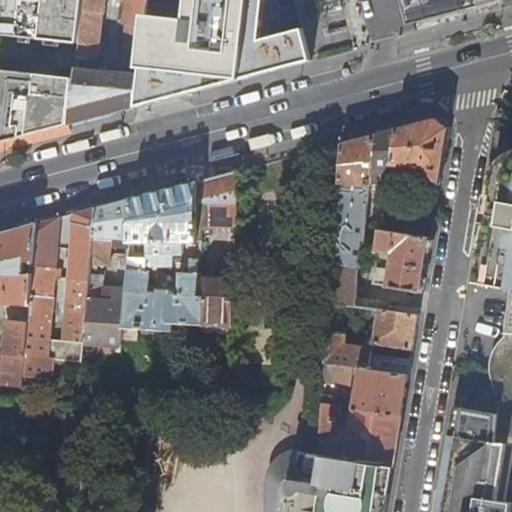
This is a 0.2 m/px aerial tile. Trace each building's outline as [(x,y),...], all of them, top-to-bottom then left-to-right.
[(6,0),(2,35),(80,44),(84,0),(6,0)] [(108,0),(86,0),(81,43),(76,89),(72,123),(108,114),(137,106),(145,15),(146,0),(125,0),(123,24),(130,25),(125,73),(88,68),(90,52),(100,55),(105,13),(106,14),(108,0)] [(189,0),(187,19),(145,15),(137,106),(154,102),(174,97),(249,77),(301,63),(313,60),(304,28),(260,39),(263,0),(189,0)] [(403,0),(411,26),(476,10),(473,0),(403,0)] [(71,123),(76,79),(0,70),(0,142),(12,139),(51,129),(71,123)] [(431,183),(441,184),(451,128),(439,118),(399,129),(395,165),(394,165),(391,187),(399,188),(402,167),(415,169),(413,180),(425,182),(424,188),(430,188),(431,183)] [(381,193),(390,194),(391,187),(394,165),(395,165),(399,129),(377,134),(373,181),(383,182),(381,193)] [(339,184),(372,187),(373,181),(377,134),(357,139),(342,143),(339,184)] [(511,154),(507,157),(494,170),(483,233),(511,236),(511,154)] [(203,226),(237,226),(238,171),(213,178),(198,181),(197,242),(202,243),(203,226)] [(175,323),(203,324),(203,317),(204,316),(205,306),(201,297),(201,274),(202,243),(197,242),(198,181),(162,191),(134,198),(131,243),(132,243),(149,243),(148,259),(131,258),(125,328),(175,331),(175,323)] [(372,187),(339,184),(333,264),(359,267),(365,268),(366,254),(372,187)] [(398,195),(399,188),(391,187),(390,194),(398,195)] [(412,197),(398,195),(390,194),(389,206),(410,209),(412,197)] [(124,247),(131,247),(132,243),(131,243),(134,198),(117,203),(98,208),(93,265),(111,266),(113,239),(124,240),(124,247)] [(410,209),(389,206),(386,229),(407,232),(410,209)] [(39,224),(35,263),(34,275),(32,307),(30,322),(25,378),(55,380),(56,360),(85,363),(87,343),(93,275),(93,265),(98,208),(78,213),(70,215),(63,217),(39,224)] [(26,262),(35,263),(39,224),(20,229),(0,233),(0,302),(32,307),(34,275),(31,275),(32,270),(25,269),(26,262)] [(395,255),(390,287),(422,293),(427,265),(432,237),(386,230),(381,229),(378,252),(379,252),(395,255)] [(511,236),(483,233),(480,256),(475,282),(510,287),(511,287),(511,236)] [(251,238),(236,238),(235,270),(250,270),(251,238)] [(149,243),(132,243),(131,247),(131,254),(131,258),(148,259),(149,243)] [(87,343),(124,345),(125,328),(131,258),(131,254),(117,253),(115,284),(118,287),(117,302),(102,301),(104,276),(93,275),(87,343)] [(355,307),(359,267),(333,264),(330,304),(355,307)] [(224,275),(201,274),(201,297),(205,306),(204,316),(210,317),(210,323),(219,323),(219,317),(234,318),(235,270),(224,270),(224,275)] [(511,287),(510,287),(506,336),(504,360),(503,370),(501,395),(500,413),(498,435),(498,443),(505,444),(511,444),(511,287)] [(397,306),(396,311),(419,315),(420,309),(397,306)] [(374,344),(413,350),(414,343),(419,315),(396,311),(379,309),(374,344)] [(337,318),(330,317),(328,333),(340,335),(339,345),(345,346),(346,330),(336,329),(337,318)] [(0,386),(25,389),(25,378),(30,322),(9,320),(6,354),(0,353),(0,386)] [(374,351),(345,346),(339,345),(340,335),(328,333),(326,365),(354,369),(362,370),(409,376),(411,360),(374,354),(374,351)] [(499,391),(501,395),(503,370),(504,360),(506,336),(504,338),(502,341),(499,344),(498,347),(496,351),(495,355),(494,359),(493,363),(493,368),(493,369),(493,372),(493,375),(494,378),(495,382),(496,385),(497,389),(499,391)] [(352,387),(354,369),(326,365),(324,392),(331,392),(332,384),(352,387)] [(362,370),(355,408),(402,415),(405,397),(409,376),(362,370)] [(338,398),(324,396),(323,403),(337,405),(338,398)] [(337,436),(342,406),(337,405),(323,403),(322,420),(321,434),(337,436)] [(463,407),(455,406),(453,415),(439,499),(447,500),(463,407)] [(468,408),(463,407),(447,500),(461,500),(466,432),(468,408)] [(369,463),(383,465),(394,467),(398,440),(402,415),(355,408),(348,453),(341,452),(340,458),(369,463)] [(500,413),(468,408),(466,432),(498,435),(500,413)] [(490,511),(498,443),(498,435),(466,432),(461,500),(447,500),(439,499),(437,511),(490,511)] [(511,511),(511,444),(505,444),(498,443),(490,511),(511,511)] [(386,511),(390,493),(379,491),(365,489),(369,463),(340,458),(320,455),(302,452),(302,449),(296,449),(289,451),(283,453),(278,458),(273,463),(271,468),(269,474),(268,480),(267,511),(386,511)] [(383,465),(369,463),(365,489),(379,491),(383,465)]
